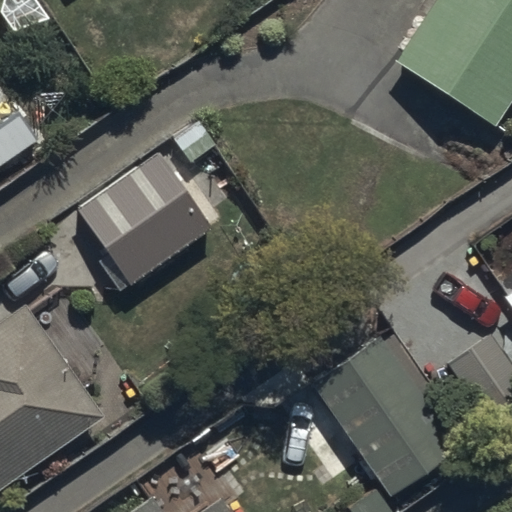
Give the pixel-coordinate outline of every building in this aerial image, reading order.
[(511,0),(426,0),(392,51),(489,116),(511,81),(511,0)] [(212,218),(158,146),(77,206),(131,278),(212,218)] [(511,308),(511,281),(499,290),(511,308)] [(0,481),(103,411),(28,300),(0,319),(0,481)] [(452,441),(376,331),(375,328),(276,396),(299,429),(327,409),(382,489),(452,441)] [(182,511),(159,511),(144,489),(111,511),(233,511),(217,488),(182,511)]
